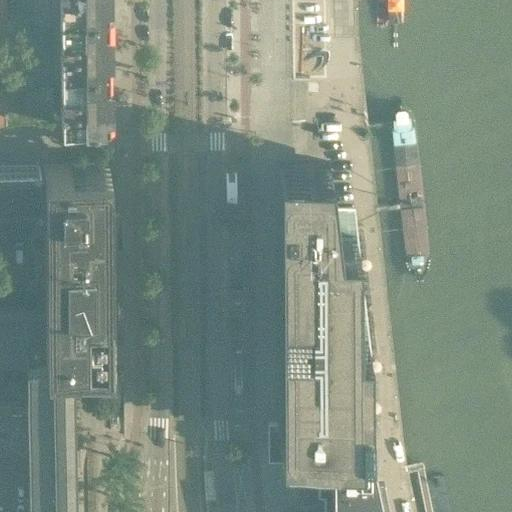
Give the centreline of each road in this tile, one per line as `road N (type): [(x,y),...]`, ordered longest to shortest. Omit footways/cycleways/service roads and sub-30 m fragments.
road 1 (secondary): [(154,0),(161,383),(154,511)]
road 2 (secondary): [(227,511),(211,0)]
road 3 (residential): [(0,139),(14,139),(19,0)]
